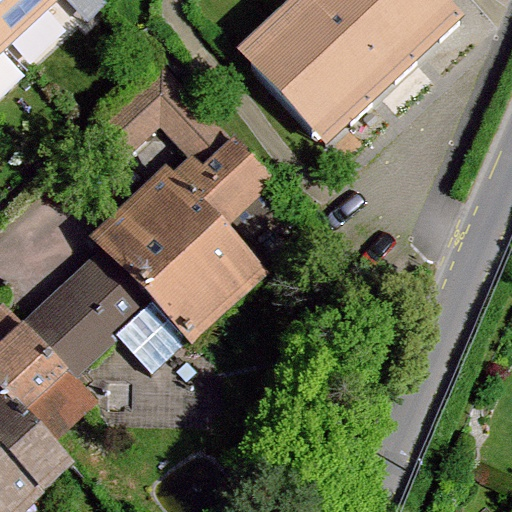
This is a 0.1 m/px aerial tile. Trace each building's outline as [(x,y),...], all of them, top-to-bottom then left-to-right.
[(0,0),(0,42),(11,54),(56,12),(45,0),(0,0)] [(438,0),(313,0),(250,59),(330,146),(461,24),(438,0)] [(0,64),(11,54),(0,42),(0,64)] [(165,68),(93,135),(118,161),(162,119),(199,158),(178,178),(174,173),(100,242),(109,252),(33,324),(86,380),(163,308),(195,343),(267,276),(223,229),(273,182),(165,68)] [(102,406),(106,402),(86,380),(33,324),(16,307),(0,322),(0,384),(1,385),(0,385),(0,511),(37,511),(79,473),(56,449),(102,406)]
